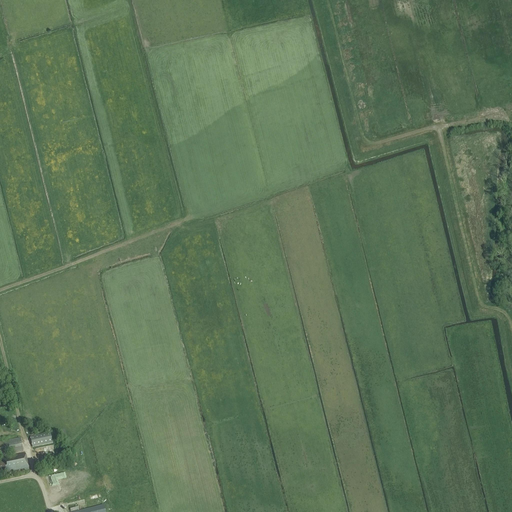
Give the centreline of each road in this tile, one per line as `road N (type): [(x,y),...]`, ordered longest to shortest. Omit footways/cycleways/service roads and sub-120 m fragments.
road 1 (track): [(511,337),(507,318),(477,299),(438,123),(376,143)]
road 2 (track): [(0,289),(181,221)]
road 3 (track): [(30,476),(0,338)]
